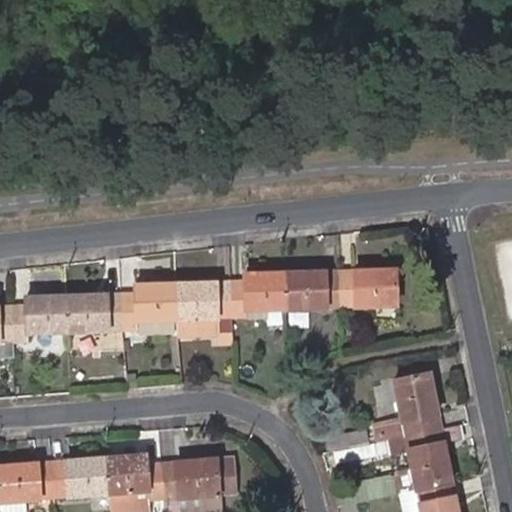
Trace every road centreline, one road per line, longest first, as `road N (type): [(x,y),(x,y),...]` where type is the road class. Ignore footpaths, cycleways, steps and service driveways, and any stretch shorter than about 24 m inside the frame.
road 1 (residential): [(446,198),(0,246)]
road 2 (residential): [(323,511),(313,460),(278,425),(204,401),(0,418)]
road 3 (residential): [(511,504),(446,198)]
